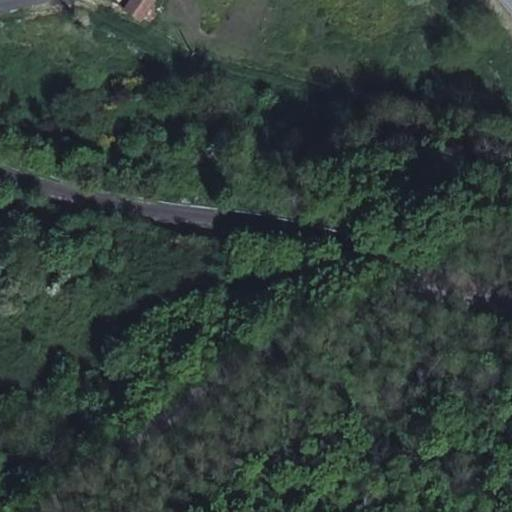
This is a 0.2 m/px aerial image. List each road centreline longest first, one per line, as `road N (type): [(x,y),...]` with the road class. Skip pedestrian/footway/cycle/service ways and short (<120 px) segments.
road 1 (unclassified): [(511,308),(453,286),(401,298),(310,341),(64,511)]
road 2 (unknown): [(0,162),(111,201),(274,234),(401,298)]
